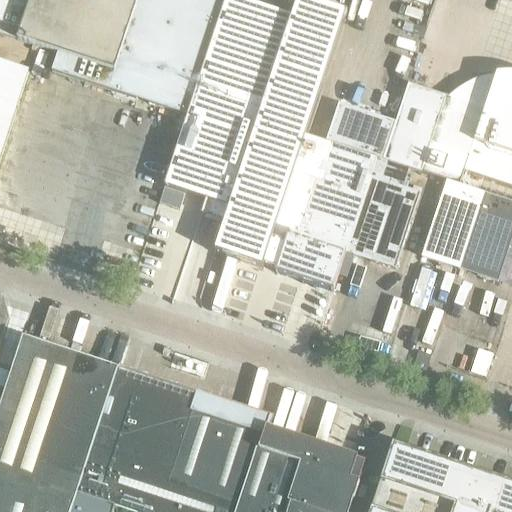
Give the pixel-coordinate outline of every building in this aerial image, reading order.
[(0,0),(0,35),(16,41),(30,0),(0,0)] [(30,0),(16,41),(17,41),(17,42),(58,55),(52,73),(187,117),(225,0),(30,0)] [(333,293),(346,255),(377,161),(326,144),(306,137),(347,15),(302,0),(298,0),(292,18),(238,0),(225,0),(187,117),(187,118),(164,188),(205,202),(200,216),(225,224),(215,254),(263,270),(264,266),(276,270),(275,274),(333,293)] [(0,162),(29,72),(0,62),(0,162)] [(408,86),(395,125),(383,163),(409,171),(447,184),(460,188),(465,174),(511,189),(511,75),(503,76),(494,77),(486,79),(478,81),(470,85),(462,89),(455,94),(449,99),(408,86)] [(109,100),(105,112),(143,124),(147,113),(109,100)] [(326,144),(377,161),(383,163),(395,125),(338,106),(326,144)] [(409,171),(383,163),(377,161),(346,255),(395,272),(420,196),(403,190),(409,171)] [(422,260),(460,272),(476,221),(479,222),(480,219),(481,220),(489,197),(447,184),(422,260)] [(476,221),(460,272),(498,284),(511,241),(511,204),(489,197),(481,220),(480,219),(479,222),(476,221)] [(71,511),(77,497),(118,371),(23,340),(0,409),(0,511),(71,511)] [(472,375),(486,380),(493,358),(479,353),(472,375)] [(411,378),(423,382),(431,358),(419,354),(411,378)] [(119,368),(118,371),(77,497),(103,505),(145,377),(119,368)] [(358,461),(358,459),(271,430),(274,419),(145,377),(103,505),(115,509),(123,511),(350,511),(366,464),(358,461)] [(511,511),(511,488),(405,453),(403,458),(394,455),(396,448),(392,446),(370,511),(511,511)] [(113,511),(115,509),(103,505),(77,497),(71,511),(113,511)]
